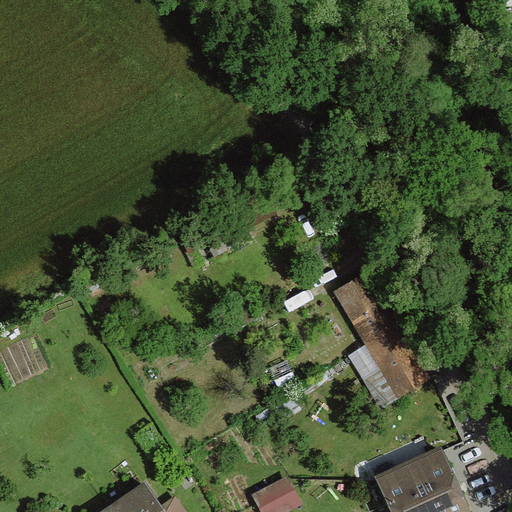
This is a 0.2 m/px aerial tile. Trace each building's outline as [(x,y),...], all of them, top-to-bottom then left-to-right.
[(274,215),(261,191),(200,224),(210,243),(212,247),(274,215)] [(210,243),(200,224),(180,235),(190,254),(210,243)] [(366,278),(337,296),(382,371),(400,400),(429,382),(366,278)] [(257,304),(228,320),(234,332),(263,316),(257,304)] [(296,383),(287,362),(270,370),(279,391),(296,383)] [(400,400),(382,371),(364,381),(381,411),(400,400)] [(473,511),(443,445),(376,475),(393,511),(473,511)] [(286,477),(253,495),(262,511),(281,511),(300,502),(286,477)] [(142,481),(96,511),(184,511),(174,496),(160,506),(142,481)]
